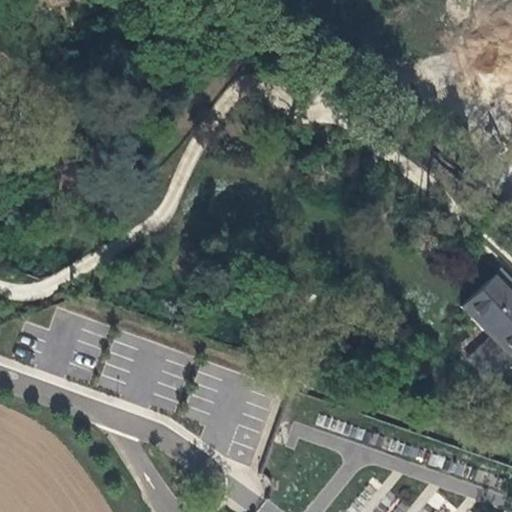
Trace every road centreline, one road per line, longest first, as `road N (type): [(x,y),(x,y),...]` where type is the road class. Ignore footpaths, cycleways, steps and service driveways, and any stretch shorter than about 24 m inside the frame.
road 1 (residential): [(0,374),(156,430),(233,488)]
road 2 (unclassified): [(511,156),(338,0)]
